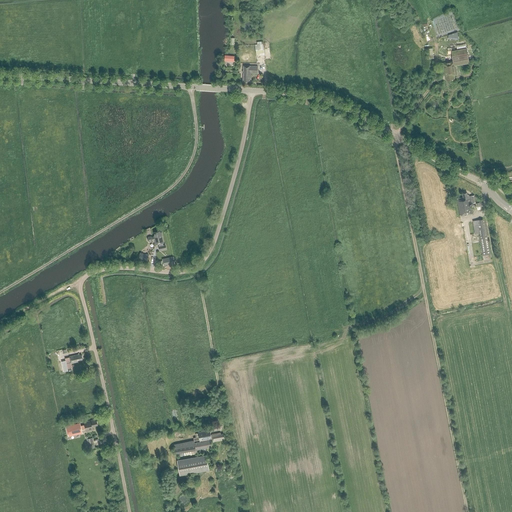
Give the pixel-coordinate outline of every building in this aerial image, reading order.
[(255,45),(256,54),(260,54),(260,55),(264,55),(263,44),(262,44),(262,41),(257,42),(257,44),(255,45)] [(455,65),(471,62),(468,49),(452,52),(453,62),(443,64),(445,75),(446,75),(447,81),(454,79),(453,75),(457,75),(455,65)] [(257,73),(258,66),(244,65),(243,81),(249,81),(250,79),(251,79),(251,73),(257,73)] [(471,203),(475,202),(474,196),(469,197),(468,195),(467,195),(467,193),(462,193),(463,198),(457,199),(460,216),(473,213),(471,203)] [(473,221),(475,234),(479,233),(483,255),(490,254),(485,219),(473,221)] [(464,223),(453,225),(456,248),(460,248),(461,251),(463,250),(463,247),(468,246),(464,223)] [(149,237),(147,238),(148,240),(150,242),(152,241),(153,240),(154,239),(155,245),(159,244),(159,246),(160,250),(166,249),(165,245),(163,245),(163,243),(164,243),(162,233),(160,233),(160,231),(154,232),(155,236),(154,236),(154,237),(152,237),(151,236),(149,237)] [(148,254),(140,253),(139,260),(147,262),(148,254)] [(173,257),(162,259),(164,266),(175,263),(173,257)] [(80,355),(79,354),(70,356),(70,358),(66,359),(66,361),(59,362),(62,373),(65,372),(64,368),(68,367),(68,369),(73,368),(71,363),(78,362),(77,360),(83,359),(82,355),(80,355)] [(85,422),(85,425),(81,425),(80,423),(66,426),(68,436),(82,434),(82,430),(86,429),(86,431),(93,430),(92,426),(98,425),(97,421),(95,421),(94,420),(85,422)] [(222,439),(224,438),(223,434),(221,434),(220,433),(211,434),(210,430),(198,432),(200,441),(212,439),(212,441),(213,442),(222,440),(222,439)] [(86,439),(89,449),(95,448),(92,438),(86,439)] [(197,450),(197,453),(206,451),(206,449),(212,447),(211,440),(195,443),(194,440),(174,444),(176,454),(178,453),(178,456),(184,455),(184,452),(197,450)] [(209,470),(206,455),(177,460),(180,475),(209,470)]
